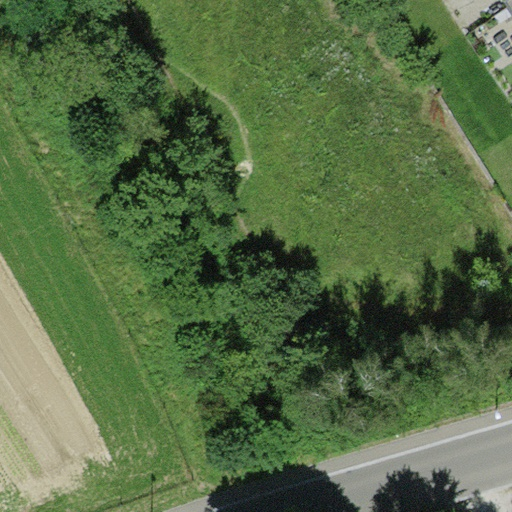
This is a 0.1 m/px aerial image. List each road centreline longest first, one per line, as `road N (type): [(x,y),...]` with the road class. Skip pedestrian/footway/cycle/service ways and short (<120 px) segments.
road 1 (track): [(119,0),(278,300),(511,301)]
road 2 (residential): [(339,511),(511,468)]
